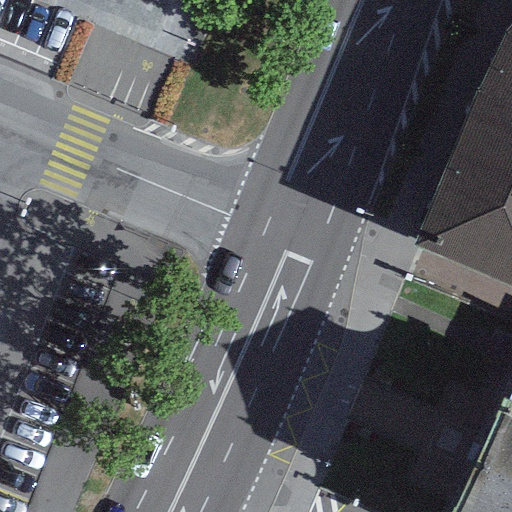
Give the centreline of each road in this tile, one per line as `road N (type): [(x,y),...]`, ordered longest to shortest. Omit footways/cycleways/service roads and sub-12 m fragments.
road 1 (residential): [(294,241),(0,123)]
road 2 (primary): [(294,241),(172,511)]
road 3 (primary): [(388,0),(294,241)]
